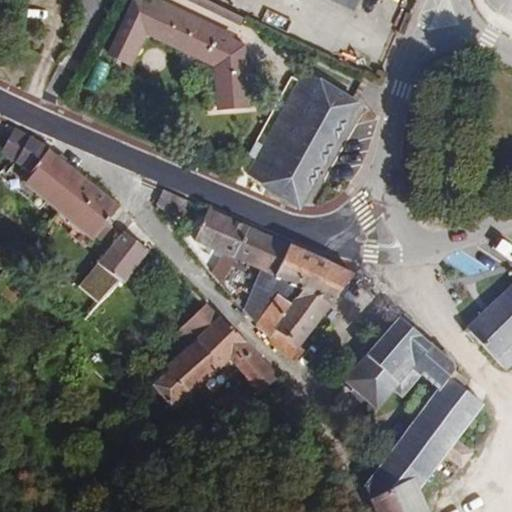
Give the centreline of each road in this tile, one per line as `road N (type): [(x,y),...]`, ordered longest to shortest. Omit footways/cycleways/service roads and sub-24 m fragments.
road 1 (residential): [(280,395),(293,375),(66,132)]
road 2 (tertiary): [(318,238),(66,132)]
road 3 (tertiary): [(412,56),(391,124),(384,186)]
